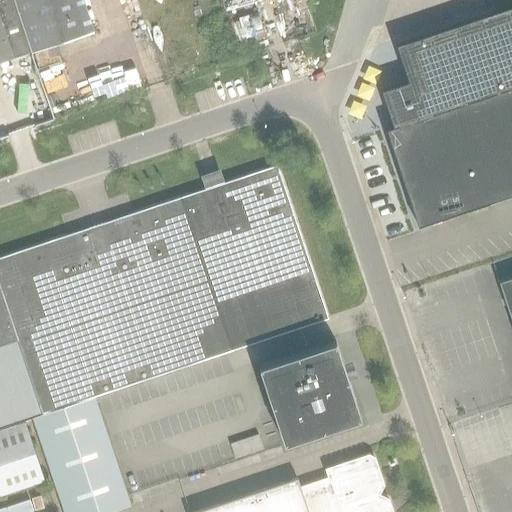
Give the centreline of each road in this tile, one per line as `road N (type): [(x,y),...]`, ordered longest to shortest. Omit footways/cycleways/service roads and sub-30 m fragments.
road 1 (unclassified): [(455,511),(314,88)]
road 2 (unclassified): [(0,193),(314,88)]
